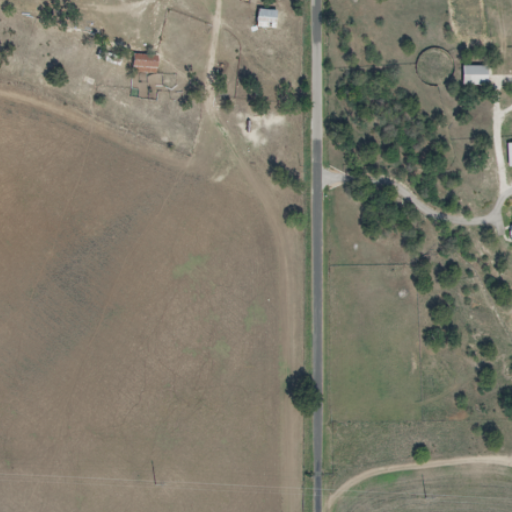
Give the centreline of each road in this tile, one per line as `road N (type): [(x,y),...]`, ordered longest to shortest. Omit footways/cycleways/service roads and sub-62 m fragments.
road 1 (residential): [(319,511),(317,0)]
road 2 (track): [(330,511),(351,481),(375,472),(511,462)]
